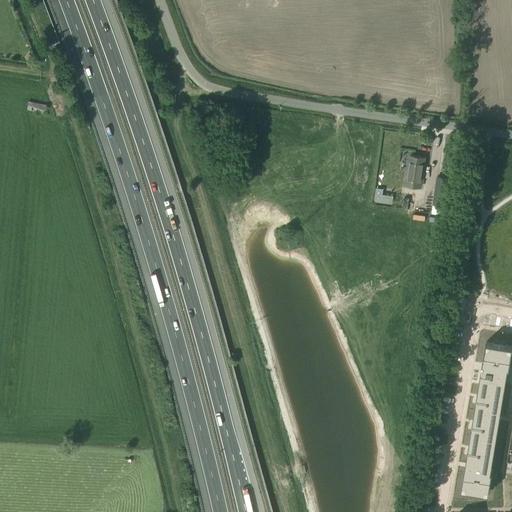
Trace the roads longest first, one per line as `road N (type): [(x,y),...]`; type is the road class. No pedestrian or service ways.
road 1 (motorway): [(66,0),(158,262),(221,511)]
road 2 (motorway): [(244,511),(178,256),(91,0)]
road 3 (unclassified): [(511,135),(212,89),(190,73),(156,0)]
road 4 (residential): [(473,308),(438,511)]
